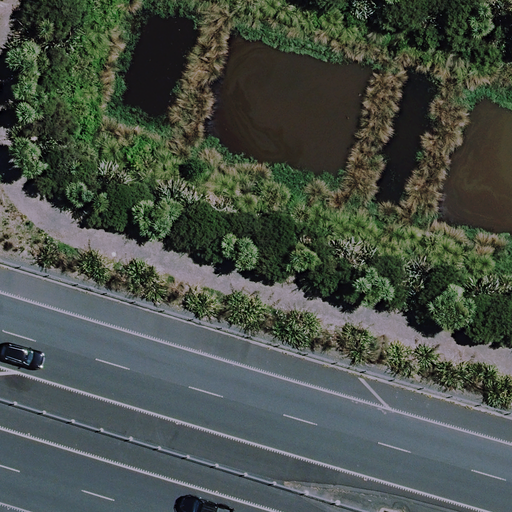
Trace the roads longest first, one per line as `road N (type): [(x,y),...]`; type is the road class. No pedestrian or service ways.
road 1 (track): [(0,136),(29,191),(102,236),(511,361)]
road 2 (motorway): [(0,320),(511,475)]
road 3 (motorway): [(141,511),(0,468)]
